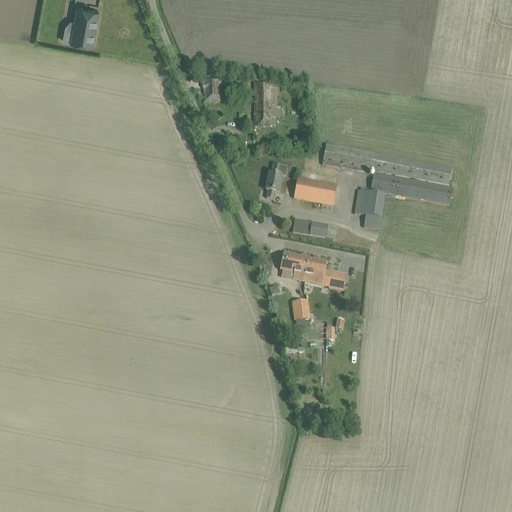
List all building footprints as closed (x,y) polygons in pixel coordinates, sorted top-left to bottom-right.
[(93,47),(99,8),(75,4),(69,42),(93,47)] [(220,88),(220,78),(204,79),(205,82),(203,82),(203,88),(205,88),(205,97),(217,96),(217,88),(220,88)] [(254,105),(255,128),(277,128),(276,118),(283,117),(282,107),(276,108),(275,89),(269,90),(269,87),(255,85),(256,103),(255,105),(254,105)] [(372,172),(450,186),(453,169),(327,146),(323,166),(372,175),(372,172)] [(287,168),(273,166),(271,175),(269,175),(266,191),(268,192),(266,200),(274,201),(275,193),(278,194),(281,177),(286,178),(287,168)] [(372,192),(397,197),(451,206),(454,190),(375,175),(372,192)] [(294,200),(303,201),(334,207),(338,187),(297,180),(294,200)] [(380,232),(384,204),(385,196),(358,192),(354,215),(365,217),(364,230),(380,232)] [(295,222),(293,234),(326,239),(328,227),(295,222)] [(300,283),(303,284),(306,265),(307,260),(283,255),(280,271),(294,274),(292,282),(300,283)] [(306,265),(303,284),(330,289),(330,290),(343,293),(346,277),(325,272),(327,264),(307,260),(306,265)] [(294,305),(296,322),(309,321),(310,321),(308,303),(294,305)] [(309,321),(296,322),(297,330),(310,328),(309,322),(309,321)] [(337,321),(335,330),(343,331),(344,322),(337,321)] [(335,342),(335,329),(326,329),(326,342),(335,342)]
